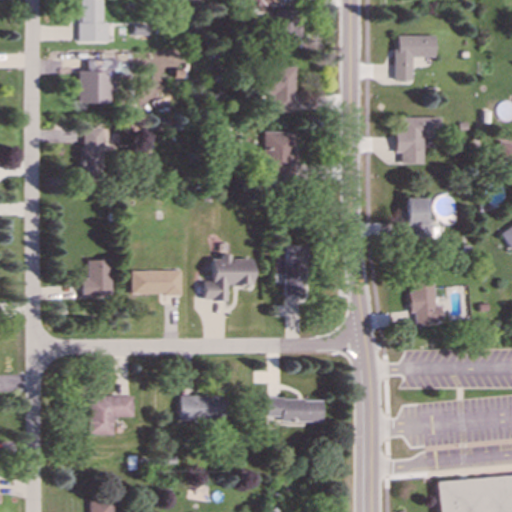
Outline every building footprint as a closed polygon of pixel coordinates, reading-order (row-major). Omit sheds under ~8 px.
[(106,42),(106,23),(101,23),(100,0),(76,0),(77,42),(106,42)] [(289,10),(273,10),(275,44),(301,43),(300,18),(289,18),(289,10)] [(393,81),(410,81),(410,58),(434,58),(434,36),(394,35),(393,81)] [(75,71),(75,105),(108,104),(108,76),(117,76),(116,52),(86,52),(86,71),(75,71)] [(271,113),(296,113),(295,67),(262,68),(263,96),(270,95),(271,113)] [(422,164),(422,138),(439,138),(439,117),(394,118),(394,154),(399,154),(399,164),(422,164)] [(77,180),(100,180),(101,128),(78,127),(77,180)] [(262,132),(262,177),(287,177),(287,166),(295,166),(295,132),(262,132)] [(511,143),(499,141),(494,163),(509,166),(507,177),(511,178),(511,143)] [(424,199),(403,198),(402,239),(429,239),(429,220),(424,219),(424,199)] [(511,225),(499,233),(511,251),(511,249),(511,225)] [(282,295),(302,295),(302,246),(282,246),(282,295)] [(225,301),(225,285),(249,285),(249,259),(227,259),(227,255),(218,255),(218,259),(208,259),(208,282),(200,282),(200,301),(225,301)] [(107,260),(83,260),(84,278),(78,278),(79,296),(108,295),(107,260)] [(177,270),(127,271),(127,295),(177,294),(177,270)] [(433,305),(430,276),(405,278),(409,314),(413,314),(414,324),(440,322),(438,305),(433,305)] [(177,396),(176,421),(224,422),(224,397),(177,396)] [(130,397),(86,397),(85,435),(110,435),(110,417),(130,417),(130,397)] [(320,400),(264,399),(264,421),(320,422),(320,400)] [(436,511),(434,482),(511,474),(511,511),(436,511)]
